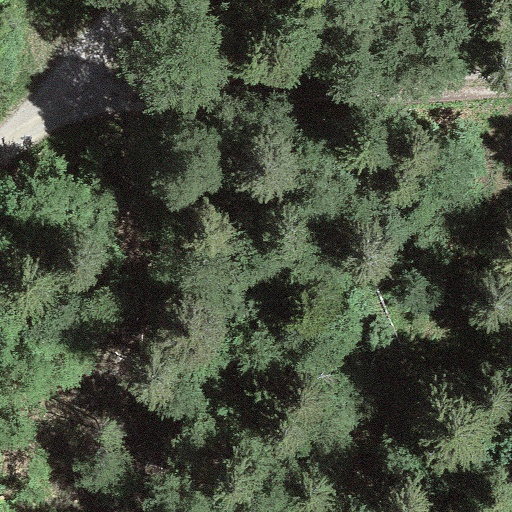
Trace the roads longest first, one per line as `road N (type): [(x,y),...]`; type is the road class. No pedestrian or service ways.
road 1 (track): [(511,87),(49,97)]
road 2 (track): [(49,97),(129,13),(152,0)]
